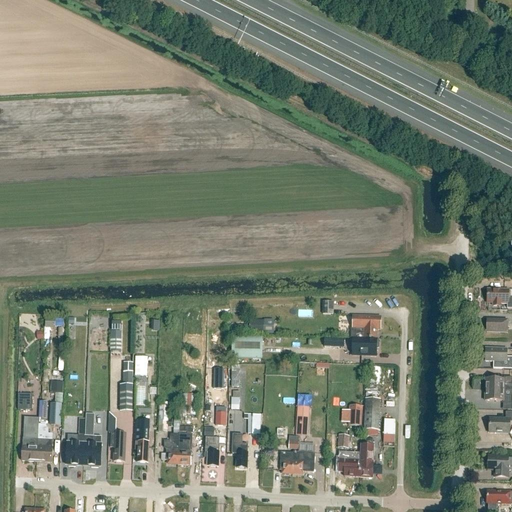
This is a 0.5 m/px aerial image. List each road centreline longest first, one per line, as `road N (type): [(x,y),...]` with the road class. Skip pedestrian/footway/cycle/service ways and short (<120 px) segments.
road 1 (residential): [(399,502),(23,482)]
road 2 (motorway): [(194,0),(511,160)]
road 3 (motorway): [(511,132),(253,0)]
road 4 (residential): [(456,505),(462,243)]
road 5 (residential): [(399,502),(406,314)]
